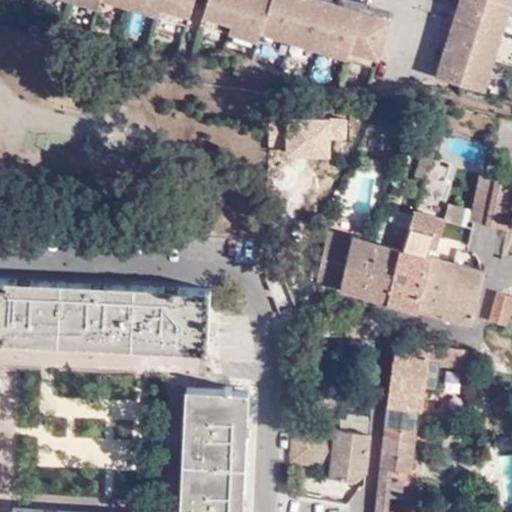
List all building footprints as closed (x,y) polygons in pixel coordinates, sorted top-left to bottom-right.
[(132,0),(69,0),(101,10),(103,0),(104,0),(191,27),(193,19),(132,0)] [(132,0),(193,19),(198,0),(132,0)] [(366,68),(377,20),(311,0),(210,0),(204,22),(260,40),(262,36),(366,68)] [(483,26),(506,32),(511,12),(511,0),(464,0),(455,31),(478,36),(483,26)] [(392,25),(377,20),(366,68),(377,71),(392,25)] [(260,40),(204,22),(202,28),(257,44),(260,40)] [(486,95),(506,32),(483,26),(478,36),(455,31),(439,80),(486,95)] [(365,73),(366,68),(262,36),(260,40),(365,73)] [(412,175),(423,178),(437,132),(426,129),(412,175)] [(505,230),(511,193),(511,184),(507,183),(506,188),(492,186),(492,187),(477,185),(470,221),(472,222),(505,230)] [(435,246),(442,218),(412,211),(399,250),(397,250),(389,303),(416,310),(428,259),(425,258),(428,245),(435,246)] [(315,283),(361,295),(372,243),(325,231),(315,283)] [(361,295),(389,303),(397,250),(372,243),(361,295)] [(470,325),(482,271),(428,259),(416,310),(470,325)] [(34,275),(0,272),(0,334),(212,349),(216,288),(174,285),(109,280),(34,275)] [(509,298),(495,293),(488,318),(502,323),(509,298)] [(298,316),(298,324),(311,324),(311,318),(311,316),(298,316)] [(311,324),(298,324),(298,336),(311,335),(311,324)] [(392,339),(385,404),(420,408),(423,388),(426,360),(427,343),(428,336),(404,332),(402,340),(392,339)] [(427,343),(426,360),(437,362),(439,345),(427,343)] [(464,370),(466,350),(450,347),(439,345),(437,362),(436,364),(464,370)] [(434,389),(436,364),(437,362),(426,360),(423,388),(434,389)] [(251,391),(187,386),(179,511),(242,511),(244,492),(248,434),(251,391)] [(383,425),(378,471),(390,471),(409,474),(414,429),(383,425)] [(355,481),(363,474),(368,434),(297,426),(292,462),(331,467),(329,477),(355,481)] [(378,471),(373,511),(384,511),(385,511),(390,471),(378,471)]
